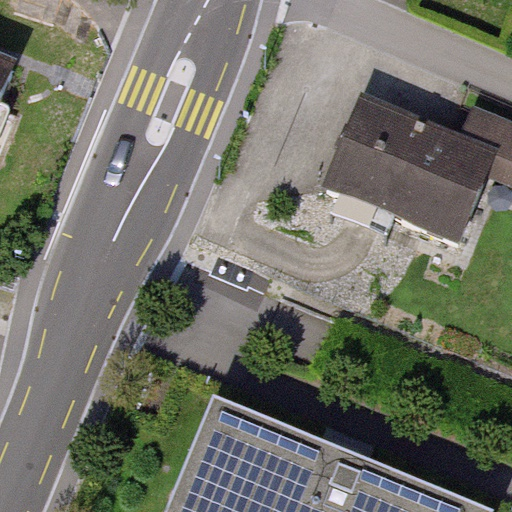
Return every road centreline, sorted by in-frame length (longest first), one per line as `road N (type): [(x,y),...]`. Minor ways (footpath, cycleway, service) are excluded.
road 1 (primary): [(7,511),(209,23)]
road 2 (unclassified): [(511,81),(317,0)]
